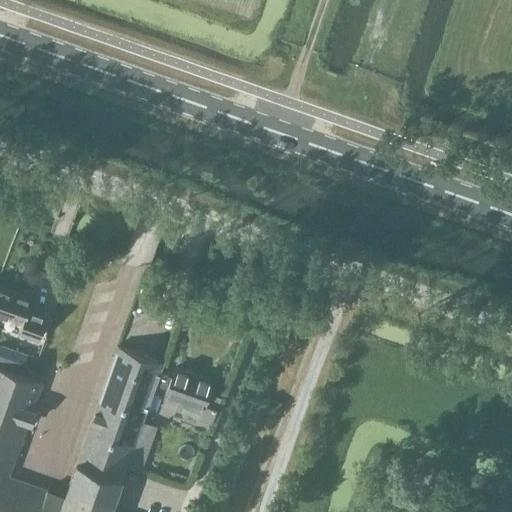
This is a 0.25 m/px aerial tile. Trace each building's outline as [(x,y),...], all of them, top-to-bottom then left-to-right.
[(19,333),(40,340),(49,313),(30,307),(34,296),(0,284),(0,313),(23,321),(19,333)] [(123,478),(128,462),(147,407),(154,388),(156,383),(168,388),(166,394),(179,399),(176,409),(182,411),(183,415),(186,419),(192,421),(196,420),(200,417),(211,421),(220,396),(209,392),(213,379),(197,373),(197,375),(175,368),(172,376),(160,372),(164,361),(118,345),(84,442),(77,462),(123,478)] [(9,475),(0,471),(0,463),(1,460),(7,443),(19,447),(29,421),(32,422),(37,408),(34,407),(43,381),(0,366),(0,511),(59,511),(65,495),(9,475)] [(267,409),(279,413),(283,401),(271,398),(267,409)] [(149,419),(162,423),(168,403),(156,399),(149,419)] [(114,511),(111,511),(118,491),(123,478),(77,462),(65,495),(59,511),(114,511)]
